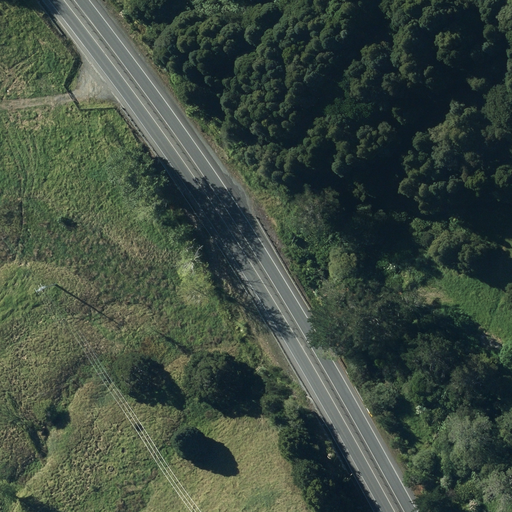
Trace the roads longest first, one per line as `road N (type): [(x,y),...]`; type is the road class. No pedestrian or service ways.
road 1 (trunk): [(75,0),(214,190),(401,511)]
road 2 (track): [(375,269),(420,291),(511,364)]
